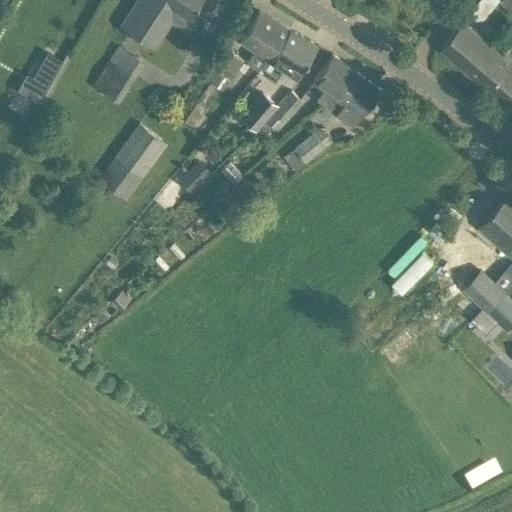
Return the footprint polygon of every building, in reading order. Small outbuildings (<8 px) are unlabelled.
[(135,0),(120,24),(142,39),(159,12),(189,31),(196,20),(189,15),(195,7),(199,0),(135,0)] [(480,20),(497,0),(478,0),(470,11),(480,20)] [(511,0),(500,0),(511,11),(511,0)] [(248,61),(262,71),(269,61),(290,28),(259,10),(242,41),(255,51),(248,61)] [(441,48),(477,80),(502,52),(464,21),(441,48)] [(269,61),(262,71),(275,79),(282,70),(297,78),(307,62),(318,44),(290,28),(269,61)] [(118,43),(93,83),(118,99),(144,59),(118,43)] [(210,65),(218,71),(211,82),(223,90),(230,79),(244,59),(223,45),(210,65)] [(502,52),(477,80),(511,110),(511,52),(506,48),(502,52)] [(47,51),(32,77),(47,85),(62,60),(47,51)] [(337,97),(338,98),(357,71),(333,53),(313,80),(324,89),(317,98),(330,107),(337,97)] [(357,71),(338,98),(345,103),(338,114),(354,126),(381,89),(357,71)] [(248,137),(256,128),(280,103),(262,89),(240,115),(253,124),(241,130),(248,137)] [(280,103),(256,128),(261,133),(271,123),(277,128),(303,100),(292,90),(280,103)] [(127,198),(168,142),(139,121),(98,176),(110,185),(104,193),(120,204),(125,197),(127,198)] [(284,155),(296,169),(332,139),(321,125),(284,155)] [(199,160),(179,180),(189,191),(209,171),(199,160)] [(480,225),(511,254),(511,197),(508,194),(495,209),(480,225)] [(136,225),(143,232),(148,226),(141,220),(136,225)] [(456,305),(470,317),(473,314),(500,285),(476,262),(458,281),(469,291),(456,305)] [(473,314),(470,317),(487,333),(490,330),(499,320),(509,330),(511,327),(511,296),(500,285),(473,314)] [(130,297),(122,289),(110,300),(118,308),(130,297)] [(388,359),(415,338),(406,326),(378,347),(388,359)] [(493,464),(465,480),(471,491),(500,475),(493,464)]
